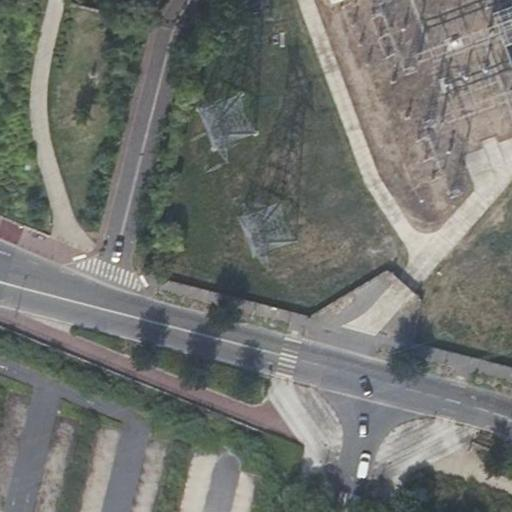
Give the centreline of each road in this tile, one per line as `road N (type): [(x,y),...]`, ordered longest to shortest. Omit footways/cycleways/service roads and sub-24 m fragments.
road 1 (unclassified): [(190,0),(151,107),(103,309)]
road 2 (secondary): [(103,309),(321,365)]
road 3 (secondary): [(375,379),(511,420)]
road 4 (unclassified): [(344,511),(375,379)]
